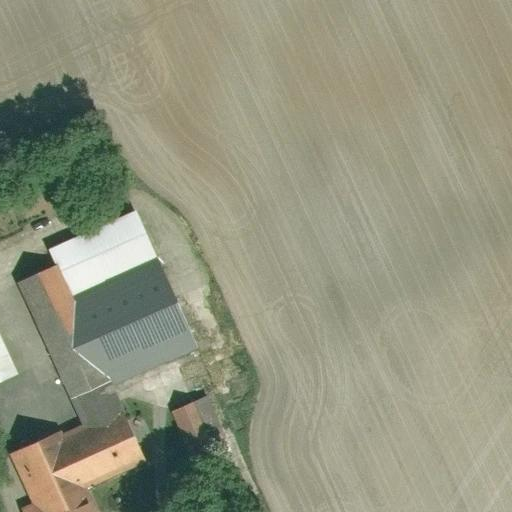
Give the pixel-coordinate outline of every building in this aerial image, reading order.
[(80,297),(165,258),(142,210),(59,249),(64,262),(80,297)] [(122,386),(207,346),(165,258),(80,297),(122,386)] [(64,262),(25,280),(95,428),(134,410),(122,386),(80,297),(64,262)] [(0,385),(24,375),(0,316),(0,385)] [(213,394),(177,411),(200,459),(236,442),(213,394)] [(156,458),(134,410),(95,428),(71,439),(93,488),(156,458)] [(65,429),(15,452),(43,511),(104,511),(93,488),(71,439),(65,429)]
